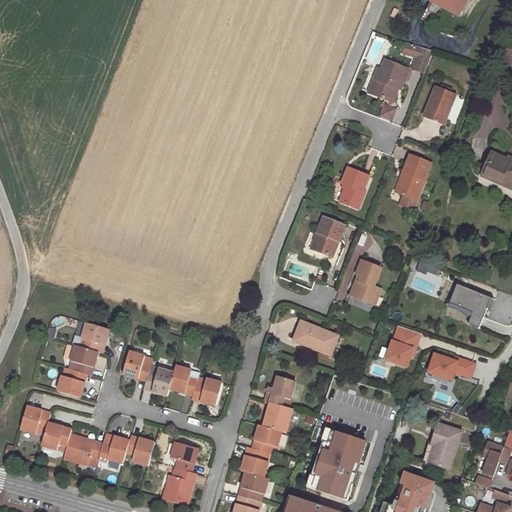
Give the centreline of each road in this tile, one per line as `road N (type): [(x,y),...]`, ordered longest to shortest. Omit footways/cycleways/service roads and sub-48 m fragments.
road 1 (residential): [(225,434),(267,259),(375,0)]
road 2 (unclassified): [(0,200),(20,280),(0,345)]
road 3 (residential): [(105,399),(225,434)]
